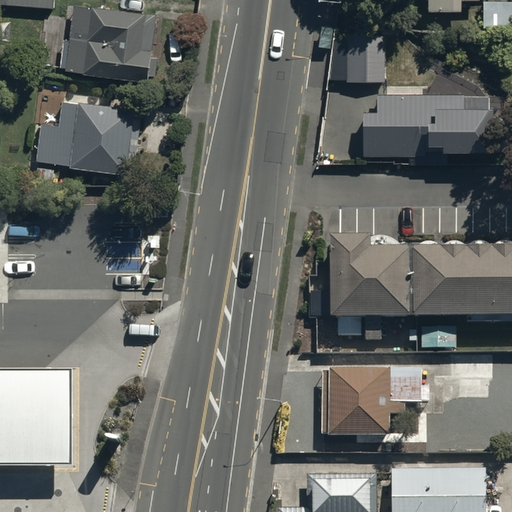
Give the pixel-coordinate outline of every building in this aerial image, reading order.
[(53,0),(0,0),(0,4),(52,9),(53,0)] [(155,8),(94,0),(74,0),(66,63),(146,73),(155,8)] [(510,0),(482,0),(483,22),(510,22),(510,0)] [(337,35),(331,80),(384,80),(384,34),(337,35)] [(376,104),(363,104),(363,151),(423,150),(423,146),(492,145),(492,94),(464,94),(464,88),(376,88),(376,104)] [(41,116),(36,154),(124,167),(125,155),(134,157),(138,122),(131,121),(133,103),(63,94),(60,118),(41,116)] [(130,232),(130,230),(129,194),(75,194),(53,194),(53,196),(53,268),(41,268),(41,304),(129,304),(129,272),(123,272),(123,232),(130,232)] [(332,240),(334,319),(511,315),(511,246),(372,249),(371,239),(332,240)] [(362,321),(338,321),(338,336),(362,336),(362,321)] [(422,324),(422,351),(457,351),(457,324),(422,324)] [(420,367),(329,367),(329,370),(321,370),(321,434),(390,434),(390,413),(406,413),(406,402),(429,402),(429,385),(420,385),(420,367)] [(67,370),(0,369),(0,464),(67,464),(67,370)] [(438,448),(438,425),(414,425),(414,448),(438,448)] [(376,511),(377,469),(307,469),(307,502),(277,502),(276,511),(376,511)] [(487,511),(487,471),(395,471),(394,511),(487,511)]
